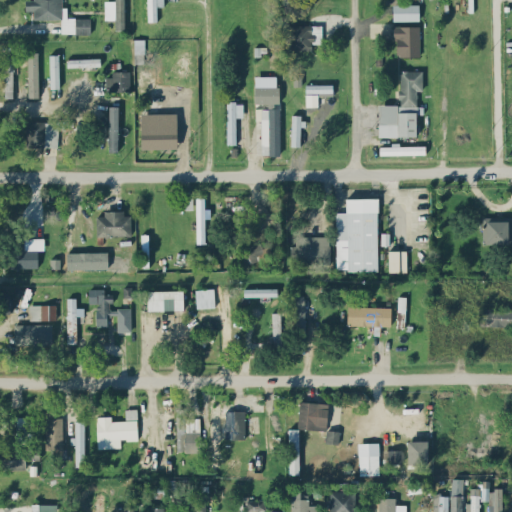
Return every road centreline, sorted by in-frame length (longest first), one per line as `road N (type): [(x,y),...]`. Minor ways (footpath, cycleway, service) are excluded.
road 1 (residential): [(0,176),(511,171)]
road 2 (residential): [(0,380),(511,376)]
